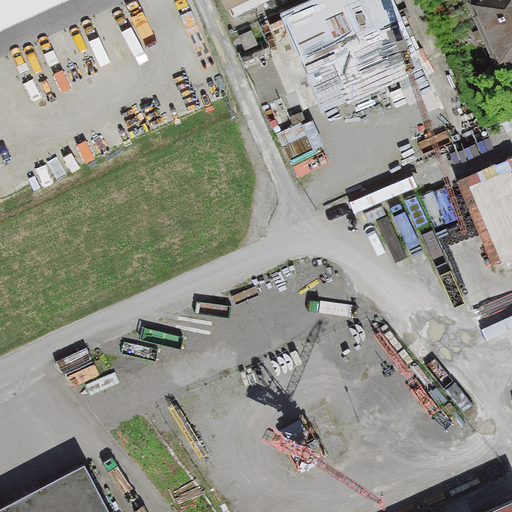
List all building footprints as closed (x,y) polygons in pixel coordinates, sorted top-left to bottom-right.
[(0,0),(0,41),(105,0),(0,0)] [(226,0),(235,18),(271,0),(291,0),(295,7),(282,14),(321,101),(344,91),(348,101),(409,74),(403,63),(420,56),(393,0),(226,0)] [(511,0),(475,0),(468,3),(498,70),(511,63),(511,0)] [(511,159),(460,183),(497,265),(511,258),(511,159)] [(111,511),(86,462),(0,505),(0,511),(111,511)] [(511,511),(511,497),(478,511),(511,511)]
